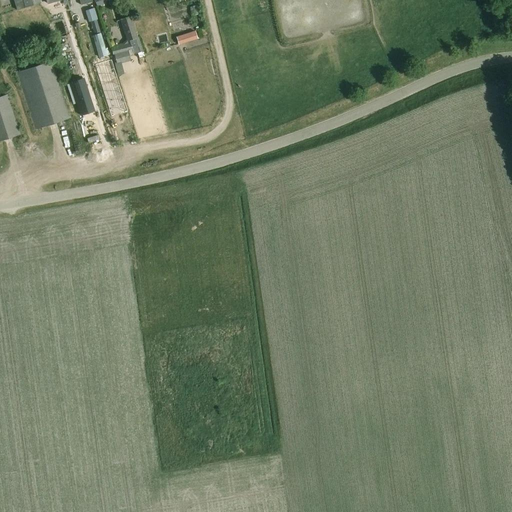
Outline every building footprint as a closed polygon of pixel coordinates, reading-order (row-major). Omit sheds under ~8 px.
[(13,0),(17,11),(25,8),(41,3),(39,0),(13,0)] [(94,8),(88,10),(91,21),(97,20),(94,8)] [(130,17),(120,20),(127,42),(133,40),(139,58),(144,57),(130,17)] [(94,34),(100,32),(96,20),(90,22),(94,34)] [(180,44),(199,38),(196,29),(178,35),(180,44)] [(93,36),(99,58),(107,56),(101,34),(93,36)] [(114,54),(117,65),(130,61),(127,51),(125,52),(123,44),(111,47),(113,55),(114,54)] [(35,130),(71,118),(52,61),(44,64),(43,60),(24,66),(25,70),(17,73),(35,130)] [(80,115),(94,110),(84,80),(70,84),(80,115)] [(0,141),(20,135),(7,95),(0,97),(0,141)]
